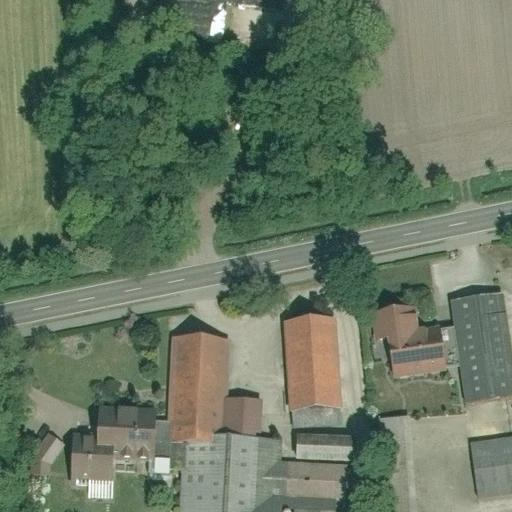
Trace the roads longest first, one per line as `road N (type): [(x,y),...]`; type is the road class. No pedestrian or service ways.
road 1 (tertiary): [(0,316),(511,213)]
road 2 (track): [(192,225),(317,0)]
